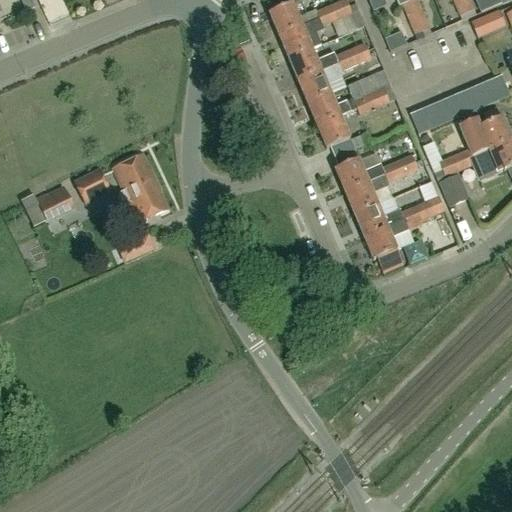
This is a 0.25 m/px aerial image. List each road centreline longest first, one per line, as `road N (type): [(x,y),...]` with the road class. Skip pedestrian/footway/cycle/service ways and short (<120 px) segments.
road 1 (unclassified): [(364,511),(217,281),(194,191)]
road 2 (residential): [(295,170),(332,264),(362,293),(452,271),(488,254),(511,229)]
road 3 (unclassified): [(194,191),(192,120),(213,0)]
road 4 (residential): [(0,76),(176,0)]
road 5 (unclassified): [(387,511),(511,389)]
road 6 (residential): [(243,49),(295,170)]
